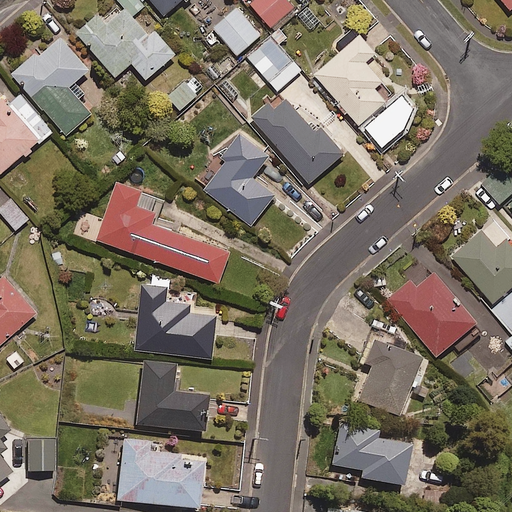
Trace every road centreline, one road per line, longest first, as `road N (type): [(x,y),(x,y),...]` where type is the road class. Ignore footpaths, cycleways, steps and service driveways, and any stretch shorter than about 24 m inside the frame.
road 1 (residential): [(505,110),(335,260),(296,310),(271,511)]
road 2 (residential): [(408,0),(505,110)]
